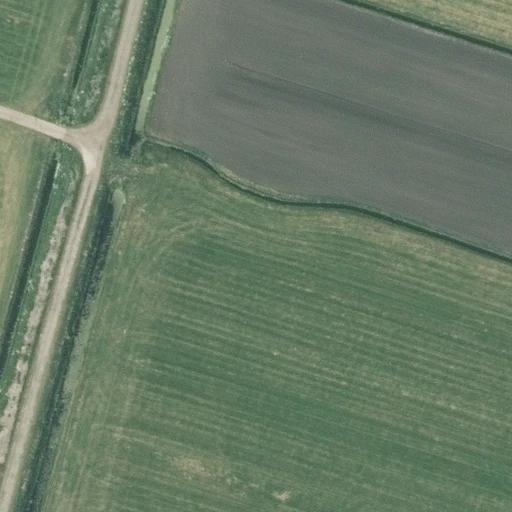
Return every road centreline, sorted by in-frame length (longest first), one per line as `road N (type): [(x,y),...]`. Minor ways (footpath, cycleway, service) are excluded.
road 1 (track): [(6,511),(106,123)]
road 2 (track): [(106,123),(139,0)]
